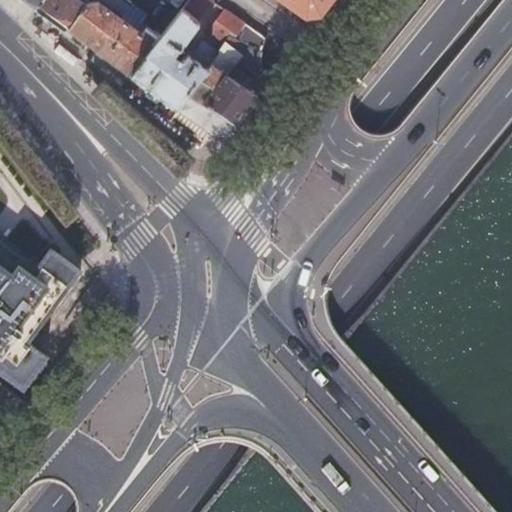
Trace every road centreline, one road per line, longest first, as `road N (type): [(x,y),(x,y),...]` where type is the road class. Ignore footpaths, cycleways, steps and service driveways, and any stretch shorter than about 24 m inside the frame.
road 1 (primary): [(464,0),(49,511)]
road 2 (primary): [(167,511),(511,94)]
road 3 (tertiary): [(0,43),(178,284)]
road 4 (tertiary): [(175,204),(0,39)]
road 5 (secondary): [(437,511),(288,343)]
road 6 (primary): [(288,343),(286,298),(295,277),(385,162)]
road 7 (primary): [(178,284),(42,443)]
road 8 (primary): [(385,162),(511,12)]
road 9 (tertiary): [(129,481),(179,361),(192,301)]
road 10 (primary): [(129,481),(215,414),(276,414)]
road 11 (primary): [(405,0),(314,113)]
road 12 (secondary): [(276,414),(361,511)]
road 13 (primary): [(314,113),(234,214)]
